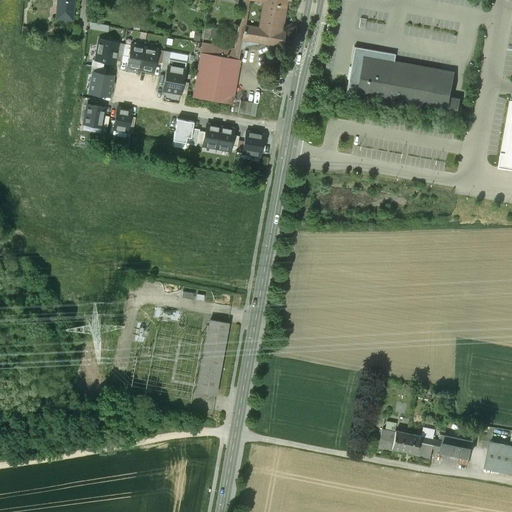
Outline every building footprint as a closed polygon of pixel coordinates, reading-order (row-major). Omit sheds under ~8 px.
[(74,0),(57,0),(56,18),(73,19),(74,0)] [(242,0),(234,47),(240,48),(242,38),(244,26),(249,0),(242,0)] [(256,0),(265,1),(260,28),(244,26),(242,38),(282,46),(284,32),(281,32),(282,23),(285,5),(284,5),(285,0),(289,0),(290,0),(256,0)] [(89,28),(107,32),(108,25),(91,22),(89,28)] [(211,28),(209,39),(218,40),(220,29),(211,28)] [(115,60),(118,42),(99,39),(95,60),(104,62),(114,64),(115,60)] [(124,43),(118,42),(115,60),(121,61),(122,55),(124,43)] [(128,56),(130,44),(124,43),(122,55),(128,56)] [(233,48),(202,43),(200,52),(202,53),(194,96),(230,103),(240,48),(234,47),(233,48)] [(126,66),(140,68),(144,47),(130,44),(128,56),(126,66)] [(361,47),(355,46),(346,96),(457,116),(460,99),(450,98),(455,72),(392,61),(393,53),(361,47)] [(158,49),(144,47),(140,68),(154,71),(156,61),(158,49)] [(162,62),(164,50),(158,49),(156,61),(162,62)] [(161,68),(167,69),(169,59),(170,52),(164,50),(162,62),(161,68)] [(94,66),(103,68),(104,62),(95,60),(93,59),(92,66),(94,66)] [(186,62),(169,59),(167,69),(163,90),(180,93),(182,82),(186,62)] [(104,74),(93,72),(89,92),(109,95),(112,76),(104,74)] [(182,82),(180,93),(186,94),(188,83),(182,82)] [(240,100),(237,114),(255,117),(257,103),(240,100)] [(511,101),(510,102),(500,157),(498,168),(511,170),(511,101)] [(101,126),(103,114),(105,107),(87,104),(83,123),(101,126)] [(126,131),(130,114),(131,110),(117,107),(113,129),(126,131)] [(126,131),(132,132),(136,115),(130,114),(126,131)] [(193,121),(177,118),(173,139),(189,143),(192,127),(193,121)] [(202,145),(216,148),(220,126),(206,123),(204,133),(202,145)] [(234,128),(220,126),(216,148),(230,150),(233,133),(234,128)] [(199,128),(192,127),(189,143),(196,144),(198,132),(199,128)] [(241,152),(260,156),(264,134),(245,131),(243,141),(242,151),(241,152)] [(204,133),(198,132),(196,144),(202,145),(204,133)] [(230,150),(235,151),(236,150),(238,140),(239,134),(233,133),(230,150)] [(227,322),(210,319),(198,392),(215,395),(227,322)] [(421,435),(433,437),(435,428),(423,426),(421,435)] [(421,435),(394,430),(394,431),(381,429),(378,447),(391,449),(392,447),(417,451),(417,454),(431,457),(432,447),(442,449),(443,441),(421,437),(421,435)] [(443,441),(442,449),(442,450),(452,452),(451,457),(458,458),(457,462),(468,464),(472,440),(444,435),(443,441)] [(511,444),(490,440),(485,466),(511,471),(511,444)]
